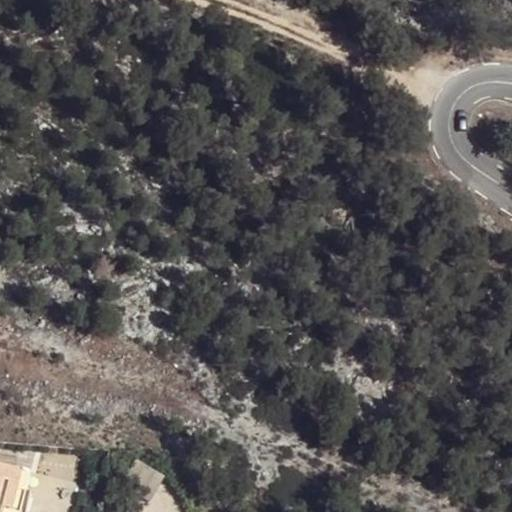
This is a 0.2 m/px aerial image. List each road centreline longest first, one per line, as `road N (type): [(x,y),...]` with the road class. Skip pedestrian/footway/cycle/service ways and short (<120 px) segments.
road 1 (track): [(460,94),(422,88),(222,0)]
road 2 (residential): [(511,190),(458,150),(449,114),(475,83),(511,84)]
